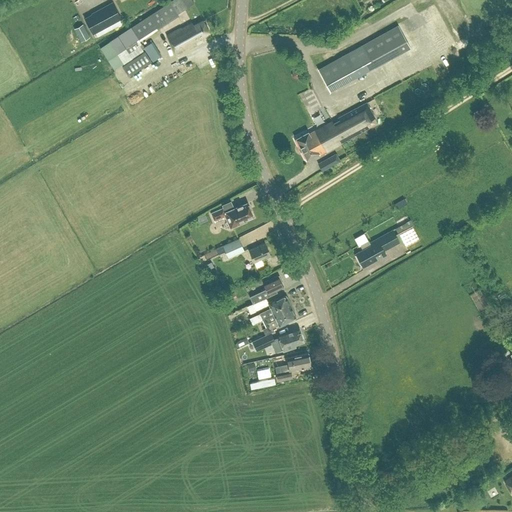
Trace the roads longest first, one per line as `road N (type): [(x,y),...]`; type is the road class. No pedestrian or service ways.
road 1 (tertiary): [(365,511),(317,301),(244,124),(242,0)]
road 2 (track): [(239,40),(214,42),(125,89)]
